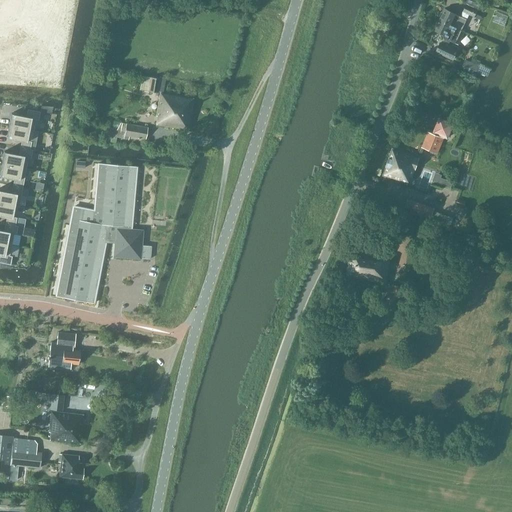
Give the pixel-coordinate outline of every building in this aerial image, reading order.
[(38,0),(37,3),(51,7),(49,13),(61,17),(63,10),(59,9),(61,0),(38,0)] [(466,5),(463,12),(475,17),(476,13),(481,4),(470,0),(464,0),(462,4),(466,5)] [(444,9),(439,19),(461,30),(466,19),(461,17),(444,9)] [(436,26),(434,30),(443,34),(445,39),(443,43),(441,42),(436,51),(453,59),(457,50),(448,45),(450,41),(458,45),(464,31),(461,30),(439,19),(438,22),(437,21),(435,25),(436,26)] [(33,23),(29,37),(48,43),(54,24),(44,21),(43,26),(33,23)] [(18,38),(6,43),(14,63),(25,59),(26,62),(33,59),(28,47),(22,49),(18,38)] [(0,70),(3,70),(2,68),(13,64),(6,43),(0,44),(0,70)] [(480,65),(465,59),(461,68),(476,74),(480,65)] [(156,125),(188,130),(193,99),(163,93),(165,78),(161,78),(160,79),(143,76),(140,90),(160,93),(156,116),(158,116),(156,125)] [(32,130),(31,131),(34,131),(36,120),(39,120),(40,112),(27,109),(26,116),(11,113),(9,126),(32,130)] [(439,118),(433,132),(447,137),(453,123),(439,118)] [(126,124),(123,138),(124,138),(128,139),(129,136),(145,139),(147,128),(126,124)] [(32,130),(9,126),(7,138),(21,141),(20,148),(30,150),(30,149),(32,142),(30,141),(30,140),(31,131),(32,130)] [(427,132),(421,147),(437,154),(443,138),(427,132)] [(30,150),(20,148),(19,154),(4,152),(2,164),(27,169),(29,158),(31,158),(33,150),(30,149),(30,150)] [(384,176),(407,184),(410,176),(413,177),(419,158),(393,149),(392,149),(392,150),(384,175),(383,175),(384,176)] [(73,207),(56,297),(93,304),(106,240),(115,241),(113,257),(141,259),(143,230),(131,229),(136,167),(99,163),(94,211),(73,207)] [(27,169),(2,164),(0,172),(0,176),(14,179),(13,186),(23,188),(27,169)] [(44,184),(42,184),(36,182),(35,190),(41,191),(42,192),(44,184)] [(23,188),(13,186),(11,192),(0,190),(0,203),(17,206),(17,207),(19,207),(23,188)] [(409,199),(404,211),(430,220),(434,208),(409,199)] [(17,206),(0,203),(0,215),(6,217),(5,224),(15,226),(16,225),(17,218),(15,217),(17,207),(17,206)] [(15,226),(5,224),(4,231),(0,229),(0,242),(12,245),(14,234),(17,235),(18,226),(16,225),(15,226)] [(10,256),(12,245),(0,242),(0,262),(11,265),(12,256),(10,256)] [(390,256),(351,250),(346,278),(387,284),(390,263),(389,263),(390,256)] [(386,305),(403,307),(406,287),(389,285),(386,305)] [(71,364),(79,365),(80,351),(72,350),(73,347),(74,347),(76,334),(58,332),(57,343),(51,342),(49,357),(48,357),(48,359),(49,359),(48,367),(62,368),(63,363),(70,364),(70,369),(71,369),(71,364)] [(36,392),(35,400),(50,402),(49,409),(61,411),(63,396),(36,392)] [(51,412),(49,433),(51,433),(50,441),(80,444),(83,415),(51,412)] [(0,434),(0,472),(9,474),(9,473),(13,438),(14,436),(0,434)] [(9,474),(8,481),(11,481),(16,481),(18,465),(40,468),(42,453),(36,452),(37,444),(35,441),(13,438),(9,473),(9,474)] [(60,454),(59,462),(62,463),(60,476),(82,479),(83,469),(81,469),(81,463),(78,462),(79,456),(60,454)]
